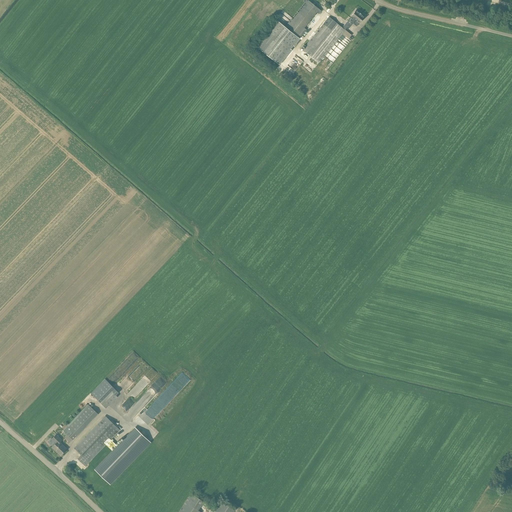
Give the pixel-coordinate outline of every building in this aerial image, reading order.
[(278,21),(257,47),(279,65),(292,50),(290,49),(293,46),(294,46),(300,39),(299,38),(306,29),(304,28),(317,12),(318,14),(321,11),(318,8),(307,0),(306,0),(285,27),(278,21)] [(364,17),(356,10),(351,16),(351,17),(347,21),(350,24),(354,20),(359,23),(364,17)] [(346,30),(329,17),(302,50),(319,63),(342,34),(348,39),(351,35),(346,30)] [(314,68),(316,65),(309,60),(307,63),(314,68)] [(149,371),(129,393),(134,398),(154,375),(149,371)] [(175,381),(182,387),(189,379),(182,373),(175,381)] [(118,391),(105,379),(91,393),(106,408),(117,396),(115,394),(118,391)] [(93,406),(91,404),(89,406),(88,405),(63,431),(73,440),(98,414),(92,408),(93,406)] [(120,430),(105,416),(74,448),(81,454),(77,459),(85,466),(89,462),(106,444),(110,439),(120,430)] [(114,452),(95,471),(110,485),(150,443),(135,429),(118,447),(110,439),(106,444),(114,452)] [(62,440),(56,434),(51,439),(56,443),(52,447),(55,450),(56,449),(61,454),(60,455),(66,449),(59,442),(62,440)] [(203,501),(191,493),(178,511),(200,511),(198,510),(203,501)] [(233,511),(235,510),(222,501),(216,510),(214,511),(233,511)]
